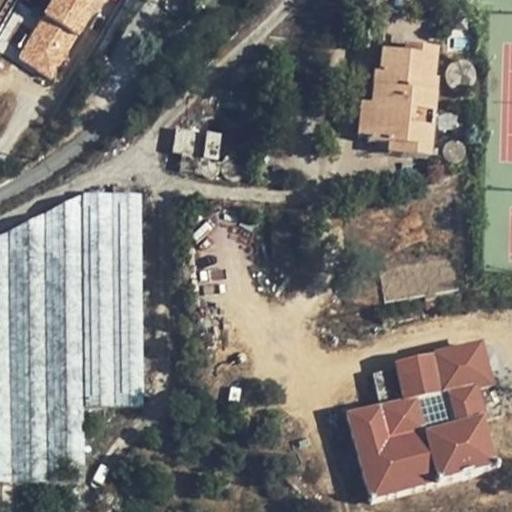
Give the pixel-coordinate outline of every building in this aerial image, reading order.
[(86,0),(55,0),(19,59),(53,79),(97,6),(90,2),(86,0)] [(378,75),(373,74),(370,107),(360,106),(356,140),(366,141),(365,144),(387,147),(386,156),(427,161),(435,81),(432,80),(435,51),(404,47),(403,55),(381,53),(378,75)] [(219,138),(175,131),(171,155),(181,156),(178,173),(201,177),(203,179),(206,180),(210,181),(214,178),(218,175),(219,170),(218,167),(216,163),(219,138)] [(234,157),(231,157),(228,158),(223,161),(221,164),(220,167),(220,174),(224,179),(226,181),(229,182),(236,182),(241,179),(243,177),(245,174),(245,167),(244,164),(240,159),(234,157)] [(103,194),(0,236),(0,479),(39,478),(81,461),(79,407),(146,406),(142,193),(103,194)] [(434,364),(399,371),(406,406),(347,419),(371,505),(496,471),(485,425),(497,422),(479,350),(433,362),(434,364)] [(379,374),(385,405),(403,402),(397,371),(379,374)] [(133,473),(120,491),(133,502),(146,485),(133,473)]
